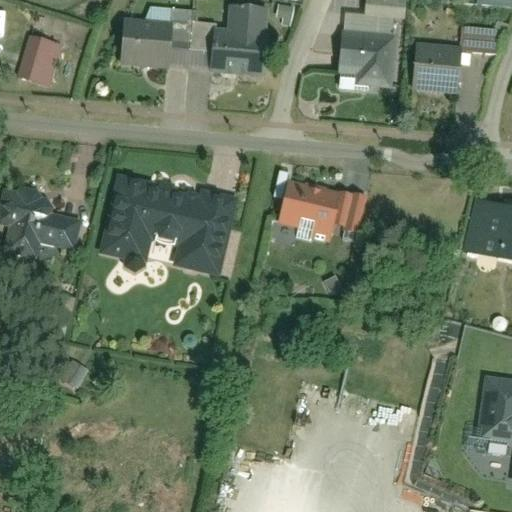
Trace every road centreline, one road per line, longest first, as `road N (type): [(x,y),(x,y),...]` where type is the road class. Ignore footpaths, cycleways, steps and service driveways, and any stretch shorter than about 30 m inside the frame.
road 1 (residential): [(0,119),(275,148)]
road 2 (residential): [(275,148),(480,165)]
road 3 (residential): [(275,148),(318,0)]
